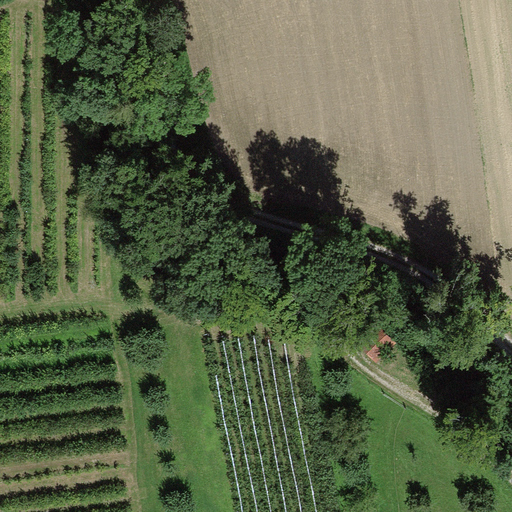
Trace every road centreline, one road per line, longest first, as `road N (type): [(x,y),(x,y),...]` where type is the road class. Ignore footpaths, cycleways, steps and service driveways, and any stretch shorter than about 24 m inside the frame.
road 1 (track): [(511,352),(472,309),(398,259),(257,205),(199,156),(167,86),(146,0)]
road 2 (track): [(511,481),(315,335)]
